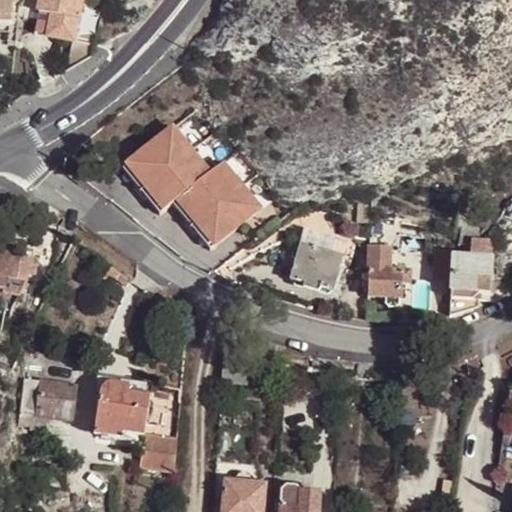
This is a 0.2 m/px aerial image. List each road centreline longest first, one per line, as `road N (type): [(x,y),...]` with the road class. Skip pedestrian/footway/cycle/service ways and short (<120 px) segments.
road 1 (residential): [(11,142),(153,255),(266,318),(367,340),(454,338),(511,322)]
road 2 (secondary): [(187,0),(111,81),(11,142)]
